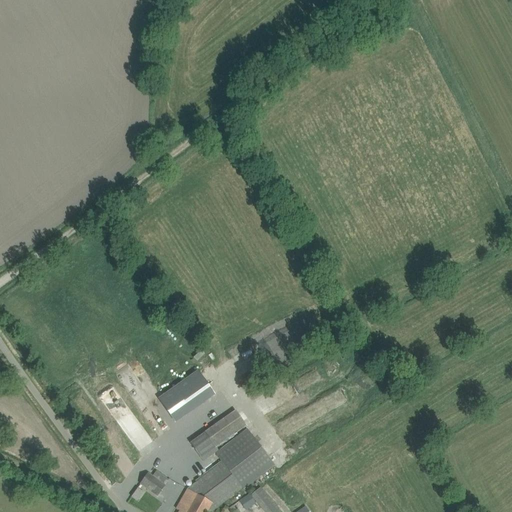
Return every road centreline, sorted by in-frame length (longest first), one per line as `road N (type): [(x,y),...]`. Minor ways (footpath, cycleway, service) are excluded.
road 1 (track): [(379,0),(0,283)]
road 2 (unclassified): [(126,511),(0,342)]
road 3 (track): [(0,456),(123,508)]
